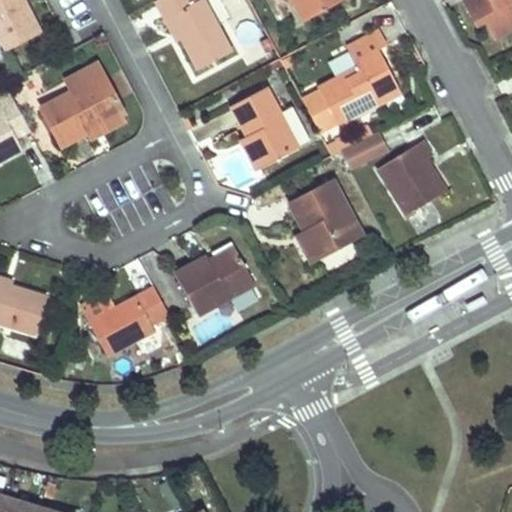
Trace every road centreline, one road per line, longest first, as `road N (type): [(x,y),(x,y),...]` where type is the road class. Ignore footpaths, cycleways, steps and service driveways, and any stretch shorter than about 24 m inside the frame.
road 1 (tertiary): [(297,376),(471,278),(511,246)]
road 2 (tertiary): [(511,244),(286,355)]
road 3 (tertiary): [(75,426),(110,435),(193,427),(297,376)]
road 4 (tertiary): [(286,355),(167,410),(75,426)]
road 5 (residential): [(417,0),(511,181)]
